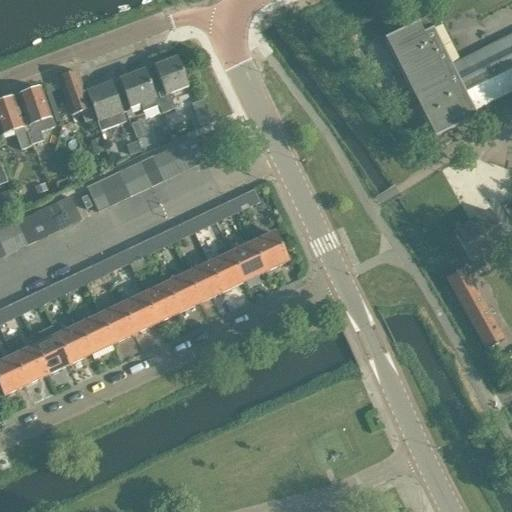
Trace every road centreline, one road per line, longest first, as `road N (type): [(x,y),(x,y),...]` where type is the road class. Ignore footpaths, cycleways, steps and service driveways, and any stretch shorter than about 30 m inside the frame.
road 1 (residential): [(0,439),(339,275)]
road 2 (tertiary): [(339,275),(237,59),(230,18)]
road 3 (tertiary): [(0,78),(173,17),(230,18)]
road 4 (tertiary): [(424,453),(339,275)]
